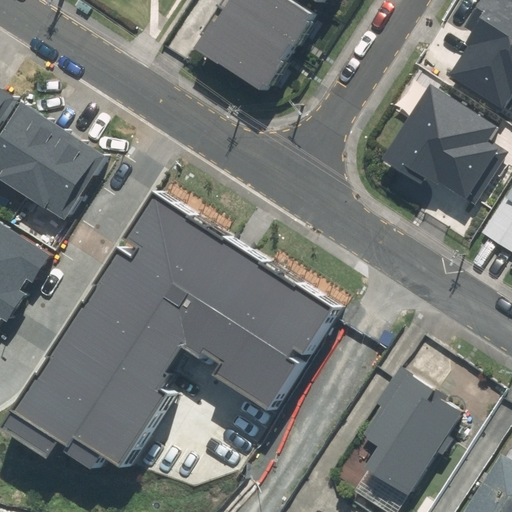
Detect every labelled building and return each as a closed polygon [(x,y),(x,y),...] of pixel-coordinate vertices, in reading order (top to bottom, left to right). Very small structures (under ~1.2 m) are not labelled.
[(312,12),(292,0),(230,0),(202,47),(266,86),(312,12)] [(511,114),(511,0),(487,0),(465,36),(477,43),(455,80),(511,114)] [(504,122),(441,84),(394,160),(473,209),(511,148),(494,138),(504,122)] [(0,115),(12,98),(0,90),(0,115)] [(22,101),(0,134),(0,180),(60,219),(103,154),(22,101)] [(265,404),(328,304),(145,191),(0,423),(0,426),(45,455),(57,437),(65,442),(71,432),(116,460),(162,386),(155,382),(175,348),(192,359),(197,352),(213,362),(208,369),(265,404)] [(511,194),(487,234),(511,250),(511,194)] [(0,331),(47,253),(0,224),(0,331)] [(441,393),(403,368),(379,404),(385,408),(367,436),(373,440),(371,442),(384,450),(370,472),(413,499),(467,415),(444,400),(440,407),(434,403),(441,393)] [(511,511),(511,460),(505,456),(470,511),(511,511)]
